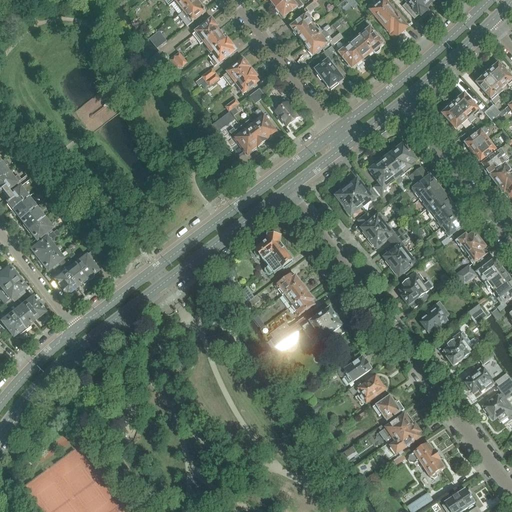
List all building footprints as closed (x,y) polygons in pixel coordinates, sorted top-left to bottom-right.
[(150,0),(153,3),(157,0),(162,0),(169,8),(174,4),(179,0),(150,0)] [(179,0),(174,4),(182,15),(197,3),(196,3),(196,0),(179,0)] [(274,10),(286,0),(269,0),(271,3),(271,5),(274,10)] [(286,0),(274,10),(278,15),(281,15),(284,18),(297,8),(299,11),(304,7),(298,0),(286,0)] [(347,0),(346,1),(349,5),(353,10),(358,6),(357,5),(352,0),(347,0)] [(386,4),(390,0),(379,0),(378,2),(380,4),(375,8),(373,6),(369,9),(382,25),(381,26),(389,36),(390,35),(395,40),(398,38),(399,39),(400,38),(399,37),(408,29),(386,4)] [(431,9),(422,0),(404,0),(403,1),(407,5),(404,9),(415,20),(419,16),(421,17),(421,18),(427,12),(429,9),(430,10),(431,9)] [(422,0),(431,9),(433,6),(437,2),(437,0),(422,0)] [(310,15),(320,7),(316,2),(306,10),(310,15)] [(197,3),(182,15),(178,18),(187,28),(191,25),(205,14),(205,13),(205,10),(203,7),(199,6),(197,3)] [(292,27),(290,28),(293,31),(292,33),(294,36),(296,36),(297,37),(299,36),(315,24),(308,16),(307,17),(306,16),(296,24),(295,23),(292,25),(293,26),(292,27)] [(216,28),(217,26),(214,22),(212,23),(212,22),(193,36),(201,46),(203,44),(219,32),(219,31),(217,32),(216,31),(217,29),(216,28)] [(299,36),(297,37),(301,42),(302,42),(305,46),(305,47),(322,33),(315,24),(299,36)] [(375,35),(376,34),(372,29),(361,38),(373,54),(374,55),(377,55),(381,53),(381,50),(381,49),(384,47),(375,35)] [(340,35),(332,41),(325,31),(322,33),(305,47),(306,48),(305,50),(311,57),(316,53),(316,54),(319,51),(323,47),(324,49),(327,47),(325,46),(329,43),(333,47),(343,39),(340,35)] [(222,32),(220,32),(219,32),(203,44),(207,50),(210,55),(227,42),(227,41),(225,42),(224,41),(225,39),(224,38),(225,36),(222,32)] [(167,43),(159,33),(155,36),(162,46),(167,43)] [(157,50),(162,46),(155,36),(149,40),(157,50)] [(352,39),(347,43),(350,47),(363,62),(373,54),(361,38),(354,43),(352,39)] [(230,42),(228,42),(227,42),(210,55),(208,57),(212,62),(210,63),(214,69),(235,52),(232,48),(233,46),(230,42)] [(364,63),(362,62),(350,47),(339,55),(343,60),(344,60),(353,71),(357,69),(360,69),(364,67),(364,63)] [(335,59),(332,55),(329,51),(323,56),(325,59),(322,62),(324,65),(315,71),(331,92),(344,81),(340,76),(339,76),(333,68),(334,67),(330,63),(335,59)] [(187,65),(184,60),(179,54),(174,58),(182,69),(187,65)] [(177,73),(182,69),(174,58),(169,62),(177,73)] [(246,63),(244,63),(244,62),(224,78),(232,88),(234,86),(251,73),(251,72),(249,73),(248,71),(249,69),(248,68),(249,66),(246,63)] [(492,68),(486,73),(501,90),(507,85),(508,87),(511,83),(511,79),(499,65),(493,70),(492,68)] [(216,76),(215,76),(212,71),(202,79),(206,84),(216,76)] [(256,78),(257,76),(254,73),(252,73),(251,73),(234,86),(242,96),(260,83),(256,78)] [(482,80),(477,85),(482,90),(484,93),(486,95),(492,101),(492,102),(495,106),(501,100),(498,96),(503,92),(501,90),(486,73),(481,78),(482,80)] [(209,88),(219,80),(216,76),(206,84),(202,86),(205,90),(209,88)] [(259,91),(255,94),(261,102),(265,99),(264,98),(269,95),(270,94),(264,87),(259,91)] [(255,94),(250,98),(256,105),(261,102),(255,94)] [(457,99),(452,104),(467,121),(473,116),(475,118),(480,113),(474,106),(472,103),(469,101),(465,96),(459,101),(457,99)] [(240,105),(236,100),(225,109),(229,114),(240,105)] [(287,127),(298,119),(286,101),(280,105),(280,104),(277,106),(275,103),(272,106),(287,127)] [(448,110),(443,115),(458,133),(463,128),(461,126),(467,121),(452,104),(447,108),(448,110)] [(500,114),(499,115),(502,118),(507,114),(508,115),(510,114),(511,112),(511,104),(506,109),(502,112),(500,114)] [(496,119),(500,114),(493,107),(489,111),(496,119)] [(273,137),(277,134),(259,110),(256,113),(260,119),(255,123),(254,122),(253,122),(267,141),(268,141),(269,141),(272,139),(273,137)] [(492,123),(495,120),(496,119),(489,111),(484,114),(492,123)] [(229,114),(224,117),(226,120),(229,124),(235,120),(229,114)] [(251,120),(241,127),(244,131),(258,149),(267,141),(253,122),(251,120)] [(230,133),(247,156),(251,153),(253,153),(256,151),(257,149),(258,149),(244,131),(241,127),(235,132),(234,130),(230,133)] [(479,134),(475,130),(475,129),(462,139),(466,144),(465,144),(479,134)] [(485,136),(489,133),(485,129),(479,134),(465,144),(469,149),(469,151),(471,153),(473,153),(474,154),(489,142),(485,136)] [(481,164),(497,152),(489,142),(474,154),(474,155),(474,157),(476,160),(478,160),(481,164)] [(410,153),(409,153),(403,145),(395,151),(396,152),(392,155),(398,163),(398,164),(399,166),(400,166),(406,174),(412,169),(409,166),(416,160),(411,153),(410,154),(410,153)] [(497,152),(481,165),(486,171),(485,171),(484,173),(487,177),(489,178),(490,177),(491,177),(506,166),(505,165),(509,162),(509,159),(507,157),(504,157),(499,151),(497,152)] [(386,160),(382,163),(388,171),(388,172),(389,174),(390,174),(395,180),(396,181),(398,184),(400,186),(402,184),(403,181),(401,178),(406,174),(400,166),(399,166),(398,164),(398,163),(392,155),(392,156),(391,154),(385,159),(386,160)] [(0,180),(9,173),(4,168),(7,165),(4,161),(1,163),(0,163),(0,180)] [(370,172),(370,173),(378,183),(379,184),(380,185),(375,188),(377,190),(383,198),(388,195),(388,194),(387,192),(391,189),(389,187),(396,181),(395,180),(390,174),(389,174),(388,172),(388,171),(382,163),(382,164),(380,162),(373,168),(374,170),(370,172)] [(498,187),(511,176),(511,173),(506,166),(491,177),(494,182),(494,184),(496,186),(497,186),(498,187)] [(426,173),(424,171),(423,169),(410,179),(414,183),(426,173)] [(9,173),(0,180),(0,191),(1,192),(3,195),(4,197),(9,193),(7,191),(17,184),(20,181),(17,177),(17,176),(13,179),(9,173)] [(432,181),(426,174),(426,173),(414,183),(412,184),(413,186),(409,189),(419,202),(439,186),(434,179),(433,180),(434,180),(432,181)] [(511,176),(498,187),(501,191),(501,192),(503,195),(504,195),(505,196),(511,190),(511,176)] [(371,188),(366,192),(358,182),(355,185),(353,183),(346,188),(362,209),(373,201),(374,202),(379,198),(371,188)] [(444,193),(439,186),(419,202),(426,211),(444,197),(442,194),(443,193),(444,193)] [(10,212),(28,198),(20,188),(11,195),(9,193),(4,197),(8,202),(6,203),(8,205),(7,206),(6,206),(6,207),(7,207),(10,211),(10,212)] [(362,209),(346,188),(342,191),(343,193),(337,198),(346,210),(345,211),(344,211),(343,212),(349,220),(362,209)] [(449,200),(447,201),(444,197),(426,211),(433,220),(453,204),(449,199),(448,199),(449,200)] [(35,208),(28,198),(10,212),(11,212),(14,216),(13,217),(14,217),(14,216),(16,215),(17,217),(19,215),(20,217),(22,215),(24,217),(35,208)] [(458,212),(459,212),(453,204),(433,220),(439,228),(441,230),(449,223),(450,223),(453,221),(452,221),(459,215),(457,213),(458,212)] [(26,232),(44,219),(35,208),(24,217),(25,218),(23,220),(24,222),(22,223),(23,225),(22,226),(21,226),(22,226),(26,231),(25,232),(26,232)] [(362,219),(358,222),(362,227),(372,219),(368,214),(367,215),(362,219)] [(466,222),(466,221),(461,214),(460,215),(461,215),(459,216),(459,215),(452,221),(453,221),(450,223),(449,223),(441,230),(448,239),(449,240),(457,233),(458,234),(461,232),(461,230),(467,226),(464,222),(465,221),(466,222)] [(378,233),(387,226),(379,216),(374,220),(373,218),(372,219),(362,227),(363,229),(361,231),(364,234),(362,235),(367,241),(378,233)] [(44,219),(26,232),(30,237),(30,238),(31,238),(31,237),(32,236),(34,238),(36,236),(38,240),(41,244),(53,234),(52,231),(53,230),(44,219)] [(378,233),(367,241),(372,248),(374,247),(377,251),(387,243),(390,247),(404,236),(405,235),(401,230),(399,232),(394,235),(387,226),(378,233)] [(475,234),(473,235),(471,233),(456,244),(461,251),(463,249),(466,254),(481,242),(480,241),(480,239),(477,236),(476,236),(475,234)] [(36,241),(32,244),(35,248),(34,249),(37,252),(35,254),(36,256),(33,258),(37,262),(37,263),(38,263),(55,250),(54,250),(54,249),(51,245),(52,244),(54,241),(53,240),(56,238),(53,234),(41,244),(38,240),(36,241)] [(409,240),(406,236),(405,235),(390,247),(393,251),(384,259),(387,263),(386,264),(386,263),(385,264),(390,270),(399,263),(410,255),(406,250),(408,248),(404,244),(409,240)] [(281,239),(269,237),(268,243),(256,252),(258,254),(255,256),(259,261),(262,259),(269,268),(266,270),(266,271),(270,276),(271,277),(274,274),(274,275),(293,261),(292,260),(294,259),(289,253),(287,254),(280,245),(281,239)] [(447,240),(441,245),(444,248),(446,246),(449,244),(455,240),(452,237),(449,240),(448,239),(447,240)] [(482,243),(481,243),(481,242),(466,254),(470,259),(468,260),(473,267),(488,255),(485,251),(487,250),(486,248),(485,246),(483,244),(482,243)] [(55,250),(38,263),(41,268),(42,268),(44,266),(45,268),(47,266),(50,269),(47,271),(47,272),(55,266),(61,262),(62,260),(55,250)] [(65,252),(61,256),(63,259),(68,256),(71,253),(70,251),(69,250),(65,252)] [(86,257),(75,266),(88,283),(94,278),(93,276),(98,272),(96,270),(101,266),(91,253),(86,257)] [(399,278),(417,264),(410,255),(399,263),(390,270),(395,277),(396,276),(395,276),(396,275),(399,278)] [(501,267),(499,267),(495,261),(477,275),(485,286),(503,272),(503,270),(501,267)] [(83,287),(88,283),(75,266),(65,273),(77,288),(82,285),(83,287)] [(460,282),(473,272),(468,267),(456,277),(460,282)] [(0,287),(2,291),(19,278),(19,277),(18,278),(15,273),(15,272),(14,272),(14,273),(12,274),(11,272),(9,274),(7,271),(9,269),(9,270),(10,269),(9,269),(10,269),(10,268),(5,272),(2,268),(0,269),(0,287)] [(224,278),(227,283),(236,277),(232,272),(224,278)] [(476,277),(473,272),(460,282),(464,287),(476,277)] [(493,296),(511,282),(503,272),(485,286),(493,296)] [(66,296),(77,288),(65,273),(55,281),(58,285),(56,286),(57,288),(54,291),(55,291),(57,293),(57,294),(60,292),(62,294),(63,292),(66,296)] [(415,274),(410,278),(412,281),(403,287),(405,288),(400,292),(405,299),(404,300),(403,299),(402,300),(410,309),(420,301),(421,302),(425,302),(426,298),(425,298),(430,294),(428,293),(434,289),(429,282),(424,286),(415,274)] [(296,278),(295,279),(292,275),(275,288),(282,298),(301,284),(301,281),(300,280),(297,279),(296,278)] [(2,291),(0,292),(0,301),(1,302),(4,306),(4,305),(5,305),(10,301),(11,300),(15,297),(18,295),(25,290),(25,289),(24,289),(24,290),(23,291),(20,288),(22,286),(21,285),(23,284),(24,283),(23,283),(19,278),(2,291)] [(511,283),(511,282),(493,296),(501,308),(498,310),(501,314),(508,308),(506,305),(511,299),(511,283)] [(307,288),(303,288),(301,284),(282,298),(283,299),(285,298),(292,307),(290,309),(291,309),(309,295),(307,293),(308,290),(307,288)] [(246,288),(235,297),(242,308),(243,307),(254,299),(246,288)] [(313,297),(310,297),(309,295),(291,309),(299,320),(316,307),(313,303),(314,302),(314,298),(313,297)] [(256,297),(254,299),(243,307),(246,312),(260,302),(256,297)] [(485,298),(477,304),(479,307),(486,301),(485,298)] [(37,301),(35,302),(33,299),(22,307),(34,322),(44,314),(41,310),(43,308),(41,306),(44,304),(43,304),(42,302),(42,301),(39,303),(37,301)] [(429,317),(420,324),(429,335),(434,331),(437,334),(438,333),(450,325),(445,319),(449,316),(444,309),(440,304),(429,312),(427,314),(429,317)] [(480,309),(479,307),(477,304),(467,312),(470,317),(480,309)] [(29,326),(34,322),(22,307),(12,315),(25,332),(31,328),(29,326)] [(281,336),(279,337),(270,344),(274,350),(275,349),(284,351),(296,342),(298,333),(303,330),(311,342),(314,340),(321,352),(328,347),(327,346),(331,343),(335,344),(341,340),(342,336),(345,334),(341,328),(343,327),(340,322),(341,322),(337,316),(336,316),(333,312),(334,311),(333,309),(329,312),(328,311),(324,314),(323,316),(318,320),(312,324),(307,318),(290,330),(281,336)] [(485,315),(480,309),(470,317),(475,323),(485,315)] [(498,316),(499,315),(496,311),(491,315),(497,322),(501,319),(498,316)] [(20,336),(25,332),(12,315),(1,323),(13,339),(14,338),(13,336),(16,333),(17,336),(18,335),(20,336)] [(286,324),(277,330),(281,336),(290,330),(286,324)] [(469,357),(474,353),(459,335),(454,339),(455,341),(448,347),(449,349),(444,353),(448,358),(447,359),(446,359),(453,368),(464,360),(465,361),(469,361),(469,357)] [(491,352),(479,361),(483,367),(495,358),(491,352)] [(338,372),(338,375),(341,379),(343,379),(349,387),(352,384),(353,385),(371,372),(370,371),(370,368),(369,366),(366,366),(365,365),(362,361),(361,362),(358,358),(338,372)] [(495,385),(486,374),(481,367),(472,374),(474,377),(465,384),(467,387),(474,396),(479,392),(482,395),(495,385)] [(505,376),(496,383),(499,387),(508,380),(505,376)] [(360,384),(350,392),(353,396),(359,393),(366,404),(386,391),(384,389),(384,387),(383,386),(382,386),(379,382),(379,381),(378,380),(377,379),(376,377),(369,383),(368,382),(368,383),(364,386),(363,386),(363,387),(362,387),(360,384)] [(299,384),(308,386),(310,380),(301,378),(299,384)] [(498,388),(497,389),(502,396),(505,401),(510,397),(509,396),(511,391),(511,383),(509,380),(498,388)] [(501,395),(483,409),(493,422),(497,419),(501,424),(508,419),(511,415),(511,409),(505,400),(501,395)] [(390,397),(373,408),(379,417),(381,416),(382,417),(386,423),(404,411),(398,403),(396,405),(390,397)] [(315,416),(322,410),(319,406),(311,411),(315,416)] [(384,426),(379,429),(381,433),(379,435),(384,442),(385,441),(388,446),(414,428),(410,421),(408,422),(405,418),(402,421),(400,422),(400,421),(391,427),(387,430),(384,426)] [(420,434),(415,427),(414,428),(388,446),(390,449),(389,449),(395,457),(407,449),(407,450),(415,446),(414,445),(416,444),(416,443),(420,440),(418,436),(420,434)] [(409,461),(408,461),(411,465),(411,464),(414,465),(414,466),(420,462),(431,479),(432,479),(434,480),(437,478),(437,475),(445,470),(440,462),(441,462),(439,459),(440,458),(437,454),(436,455),(434,452),(433,452),(428,445),(409,458),(409,461)] [(352,448),(344,454),(347,459),(356,453),(352,448)] [(396,467),(406,461),(403,456),(393,462),(396,467)] [(28,465),(19,473),(22,477),(32,470),(28,465)] [(444,505),(442,507),(445,511),(463,511),(467,509),(468,510),(473,507),(473,506),(474,504),(473,503),(474,502),(471,497),(470,497),(465,490),(462,493),(460,491),(448,498),(450,500),(444,504),(444,505)] [(408,511),(418,511),(433,502),(428,494),(407,508),(408,511)]
